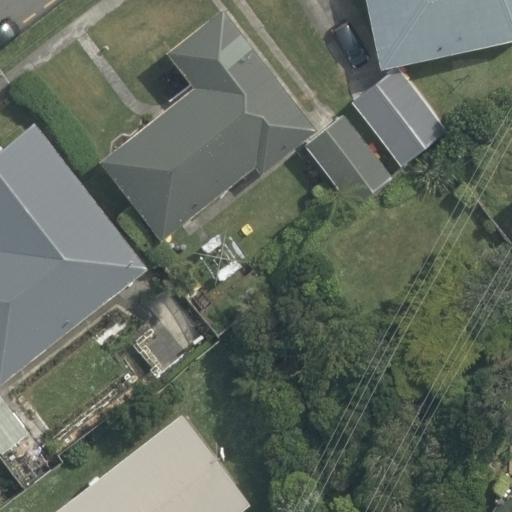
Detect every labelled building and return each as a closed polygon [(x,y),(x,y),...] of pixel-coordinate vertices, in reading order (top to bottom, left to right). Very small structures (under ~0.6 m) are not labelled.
[(511,0),(367,0),(381,65),(511,37),(511,0)] [(194,85),(99,158),(163,239),(257,166),(262,174),(319,128),(224,4),(167,50),(194,85)] [(452,129),(401,66),(354,103),(403,167),(452,129)] [(396,174),(344,113),(306,144),(356,208),(396,174)] [(36,120),(0,147),(0,449),(3,454),(32,432),(0,390),(0,380),(149,268),(36,120)] [(182,411),(47,511),(241,511),(252,504),(182,411)]
